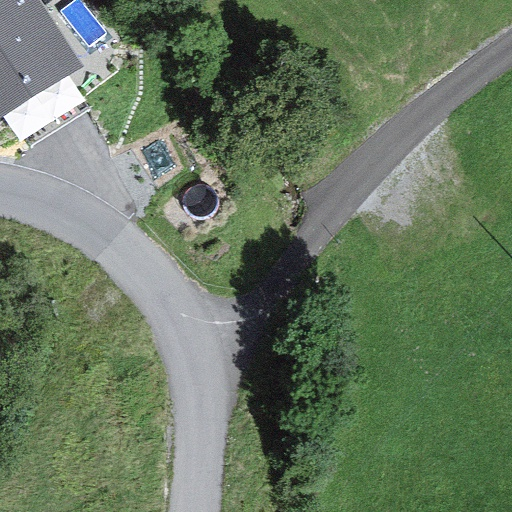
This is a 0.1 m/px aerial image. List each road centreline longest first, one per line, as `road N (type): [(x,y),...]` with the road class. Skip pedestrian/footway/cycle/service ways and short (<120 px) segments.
road 1 (unclassified): [(198,352),(367,144),(511,33)]
road 2 (residential): [(0,189),(73,207),(198,352)]
road 3 (residential): [(198,352),(187,511)]
